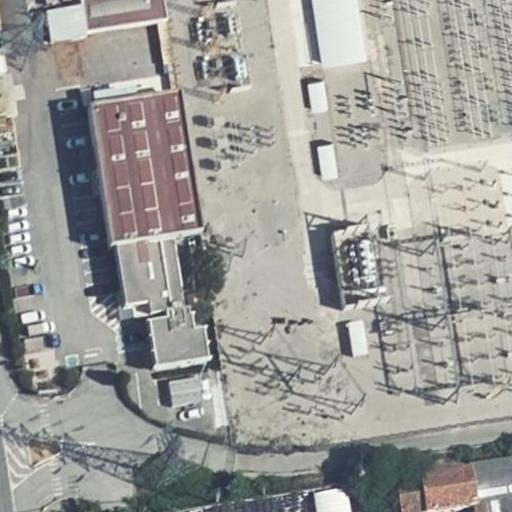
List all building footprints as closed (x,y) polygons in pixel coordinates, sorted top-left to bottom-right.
[(78,0),(83,30),(83,35),(165,21),(161,0),(78,0)] [(356,2),(327,5),(329,20),(357,16),(356,2)] [(324,81),(307,84),(312,112),(329,109),(324,81)] [(112,253),(168,244),(198,239),(175,99),(83,114),(106,254),(112,253)] [(330,143),(316,146),(323,178),(336,176),(330,143)] [(180,315),(168,244),(112,253),(121,314),(131,312),(133,324),(150,321),(151,326),(144,328),(151,374),(210,365),(205,334),(194,336),(192,322),(188,323),(186,314),(180,315)] [(359,325),(347,327),(353,358),(365,356),(359,325)] [(511,511),(511,461),(470,468),(470,474),(398,486),(397,477),(364,481),(368,511),(445,511),(475,508),(476,511),(511,511)] [(319,492),(320,511),(353,511),(351,489),(319,492)]
